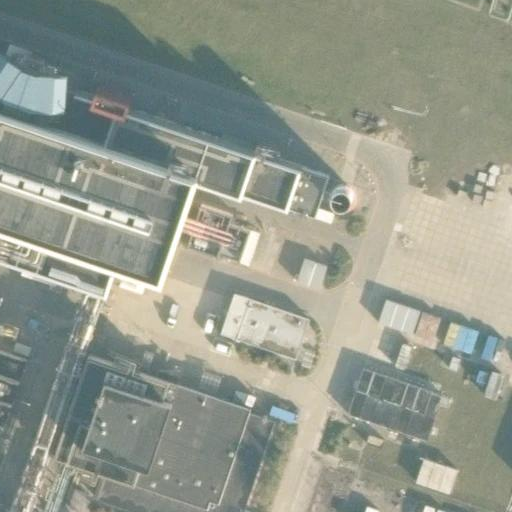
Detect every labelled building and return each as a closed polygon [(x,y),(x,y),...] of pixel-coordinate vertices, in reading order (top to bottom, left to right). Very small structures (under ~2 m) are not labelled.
[(46,17),(50,0),(28,0),(25,11),(46,17)] [(162,280),(196,179),(315,219),(330,173),(0,62),(0,257),(117,297),(127,268),(162,280)] [(219,254),(248,264),(259,232),(230,222),(233,214),(202,204),(187,248),(217,259),(219,254)] [(482,248),(511,255),(511,230),(487,224),(482,248)] [(276,264),(299,273),(307,250),(285,242),(276,264)] [(304,258),(296,282),(319,290),(327,266),(304,258)] [(511,322),(511,271),(474,260),(460,307),(511,322)] [(221,332),(296,358),(309,319),(235,293),(221,332)] [(412,333),(420,310),(387,299),(379,322),(412,333)] [(433,340),(441,317),(423,311),(415,334),(433,340)] [(455,321),(449,343),(486,353),(492,331),(455,321)] [(411,365),(415,341),(383,336),(379,360),(411,365)] [(497,360),(511,365),(511,339),(505,337),(497,360)] [(171,366),(170,367),(146,369),(150,359),(133,353),(128,368),(90,355),(55,457),(106,474),(97,499),(136,511),(250,511),(244,510),(275,421),(250,412),(251,408),(176,382),(180,369),(171,366)] [(349,414),(428,441),(444,395),(364,368),(349,414)] [(502,394),(508,372),(497,370),(492,391),(502,394)] [(456,405),(479,413),(487,390),(464,382),(456,405)] [(511,418),(492,412),(477,457),(501,465),(511,432),(511,418)] [(467,455),(476,432),(451,422),(442,445),(467,455)] [(384,439),(369,434),(366,443),(381,448),(384,439)] [(458,469),(425,458),(417,481),(450,493),(458,469)] [(353,486),(330,478),(323,496),(347,504),(344,511),(480,511),(358,472),(353,486)] [(79,484),(88,487),(92,476),(83,473),(79,484)] [(69,507),(80,511),(86,492),(75,489),(69,507)]
